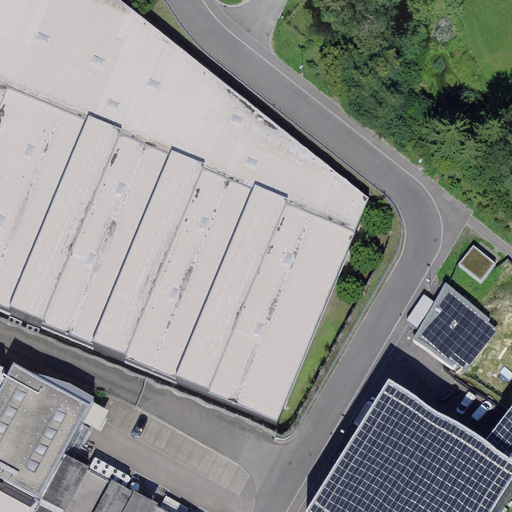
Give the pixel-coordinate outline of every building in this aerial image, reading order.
[(117,2),(111,0),(0,0),(0,312),(280,436),(372,206),(117,2)] [(460,268),(482,285),(497,266),(475,249),(460,268)] [(511,441),(386,364),(302,499),(323,511),(486,511),(511,471),(511,441)] [(186,511),(88,458),(58,511),(186,511)] [(0,460),(0,511),(57,511),(66,497),(0,460)]
